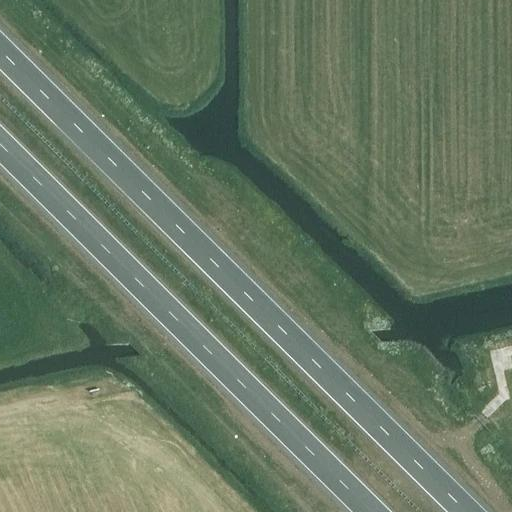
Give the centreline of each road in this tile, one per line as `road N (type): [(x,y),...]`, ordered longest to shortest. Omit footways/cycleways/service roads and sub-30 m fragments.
road 1 (trunk): [(464,511),(0,52)]
road 2 (trunk): [(0,146),(370,511)]
road 3 (track): [(423,471),(504,395),(496,354),(511,351)]
